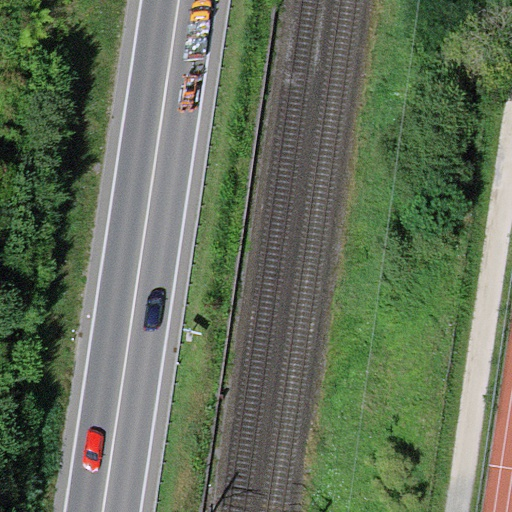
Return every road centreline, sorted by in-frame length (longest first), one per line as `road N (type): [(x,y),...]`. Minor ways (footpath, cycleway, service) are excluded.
road 1 (trunk): [(181,0),(103,511)]
road 2 (track): [(453,511),(511,140)]
